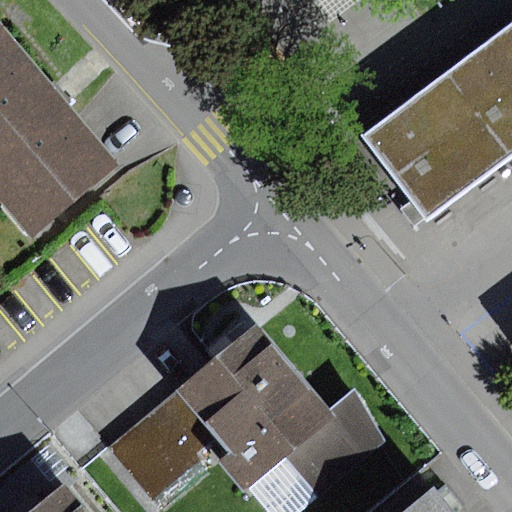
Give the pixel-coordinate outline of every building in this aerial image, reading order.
[(511,27),(365,137),(427,219),(511,155),(511,27)] [(5,30),(0,34),(0,201),(30,237),(117,164),(60,96),(5,30)] [(260,326),(181,389),(219,436),(232,453),(220,462),(245,494),(289,459),(319,496),(386,443),(356,390),(329,411),(260,326)] [(219,436),(181,389),(109,447),(151,500),(204,457),(199,451),(219,436)] [(49,446),(32,461),(50,483),(68,468),(49,446)] [(92,511),(68,482),(31,511),(92,511)] [(453,511),(436,491),(411,511),(453,511)]
